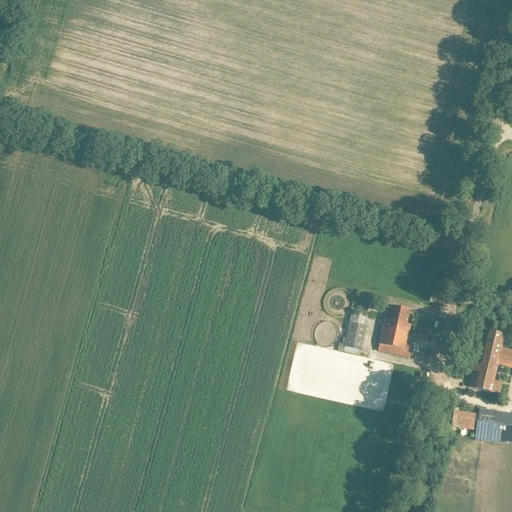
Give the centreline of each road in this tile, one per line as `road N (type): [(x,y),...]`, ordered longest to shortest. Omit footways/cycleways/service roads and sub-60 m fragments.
road 1 (unclassified): [(467,245),(0,114)]
road 2 (unclassified): [(467,245),(511,67)]
road 3 (track): [(401,511),(435,372)]
road 4 (unclassified): [(435,372),(467,245)]
